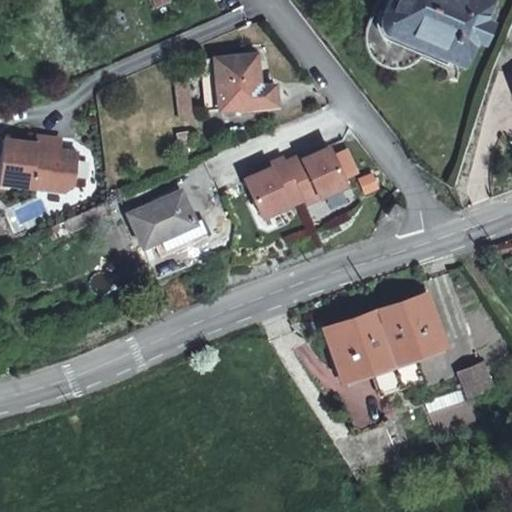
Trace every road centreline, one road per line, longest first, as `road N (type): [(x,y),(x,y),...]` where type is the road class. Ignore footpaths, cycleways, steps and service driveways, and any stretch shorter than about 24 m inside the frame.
road 1 (residential): [(458,236),(0,393)]
road 2 (residential): [(458,236),(273,0)]
